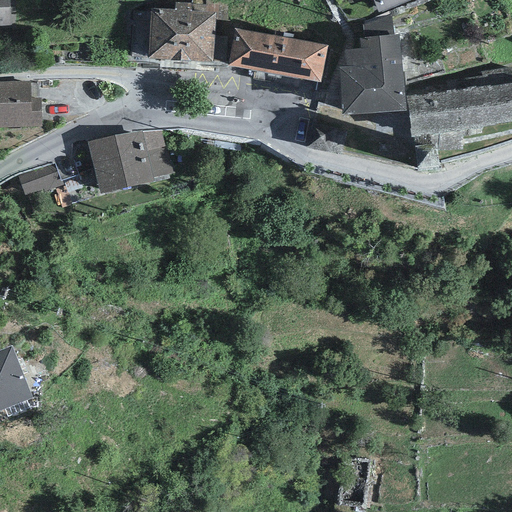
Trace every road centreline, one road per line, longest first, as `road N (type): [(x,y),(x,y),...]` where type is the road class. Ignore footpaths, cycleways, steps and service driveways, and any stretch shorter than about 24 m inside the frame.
road 1 (residential): [(0,74),(128,78),(140,85),(138,107)]
road 2 (tertiary): [(0,170),(87,123),(138,107)]
